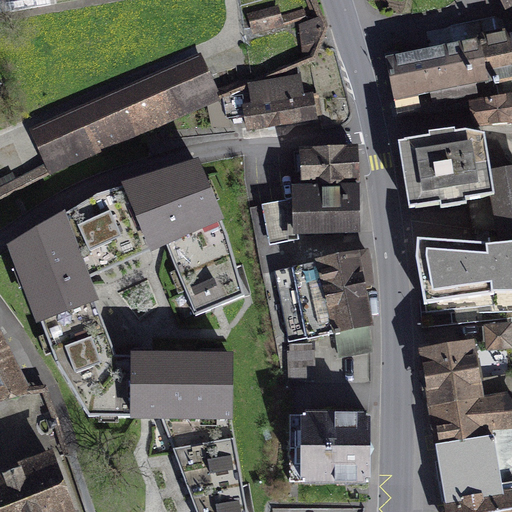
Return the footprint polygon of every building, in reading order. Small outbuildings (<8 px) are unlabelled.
[(511,0),(498,0),(510,20),(511,18),(511,0)] [(277,6),(246,14),(253,35),(307,20),(305,10),(281,16),(277,6)] [(450,25),(454,44),(478,39),(477,35),(505,30),(502,16),(450,25)] [(299,25),(304,62),(314,58),(325,29),(320,17),(299,25)] [(454,44),(385,58),(397,118),(469,108),(468,102),(511,94),(511,45),(509,30),(505,30),(477,35),(478,39),(454,44)] [(201,54),(29,131),(51,175),(221,99),(201,54)] [(242,106),(247,133),(318,121),(314,94),(304,95),(301,76),(247,85),(251,105),(242,106)] [(473,129),(511,124),(511,94),(468,102),(469,108),(473,129)] [(469,201),(495,197),(491,171),(485,137),(465,132),(455,133),(455,131),(429,135),(430,139),(399,144),(408,209),(440,205),(441,209),(467,204),(466,201),(469,201)] [(302,187),(360,185),(359,146),(300,148),(302,187)] [(153,254),(219,223),(196,168),(125,191),(153,254)] [(498,238),(511,236),(511,168),(491,171),(495,197),(469,201),(474,233),(496,230),(498,238)] [(298,237),(360,235),(360,185),(302,187),(292,187),(294,201),(262,206),(270,247),(299,241),(298,237)] [(13,252),(40,324),(94,303),(63,221),(13,252)] [(96,277),(128,263),(112,226),(80,240),(96,277)] [(492,312),(511,311),(511,243),(486,246),(417,240),(416,259),(426,313),(492,306),(492,312)] [(369,329),(373,328),(365,290),(375,288),(369,250),(275,271),(289,344),(335,335),(339,359),(373,354),(369,329)] [(195,317),(242,303),(237,287),(220,292),(217,283),(187,292),(195,317)] [(511,323),(483,325),(486,352),(511,349),(511,323)] [(0,403),(29,395),(30,387),(0,331),(0,403)] [(474,341),(419,350),(435,447),(494,437),(493,432),(511,429),(511,374),(481,379),(474,341)] [(314,351),(287,352),(288,382),(315,381),(314,351)] [(82,398),(105,388),(91,354),(68,363),(82,398)] [(229,362),(135,362),(134,421),(229,422),(229,362)] [(369,414),(291,415),(291,485),(369,485),(369,414)] [(435,447),(444,511),(511,511),(511,429),(493,432),(494,437),(435,447)] [(0,511),(75,511),(53,451),(0,471),(0,511)]
